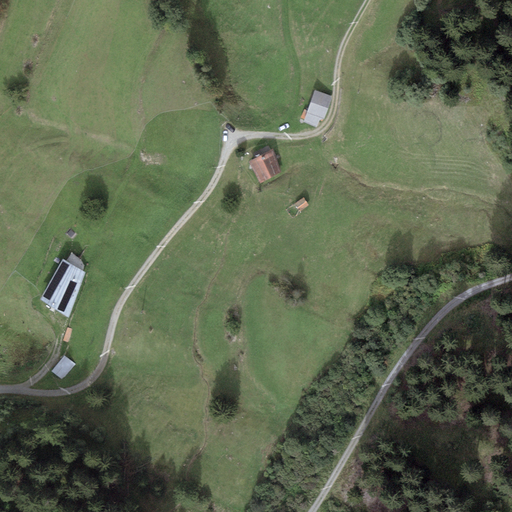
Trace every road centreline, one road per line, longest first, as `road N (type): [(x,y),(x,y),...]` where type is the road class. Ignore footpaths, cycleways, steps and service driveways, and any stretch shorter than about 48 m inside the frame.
road 1 (track): [(0,389),(74,389),(89,381),(125,300),(212,191),(243,137),(309,135),(328,123),(342,47),(368,0)]
road 2 (track): [(311,511),(413,347),(456,301),(511,279)]
